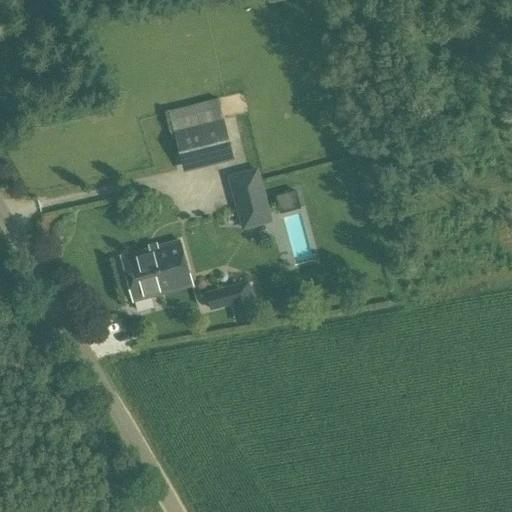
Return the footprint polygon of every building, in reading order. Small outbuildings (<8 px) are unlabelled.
[(181,166),(231,154),(224,123),(174,136),(181,166)] [(235,207),(266,199),(257,167),(227,176),(235,207)] [(296,190),(275,196),(280,214),(301,208),(296,190)] [(127,280),(185,264),(179,242),(121,258),(127,280)] [(185,264),(127,280),(133,301),(191,286),(185,264)] [(248,280),(205,291),(210,310),(231,305),(236,324),(259,317),(248,280)]
